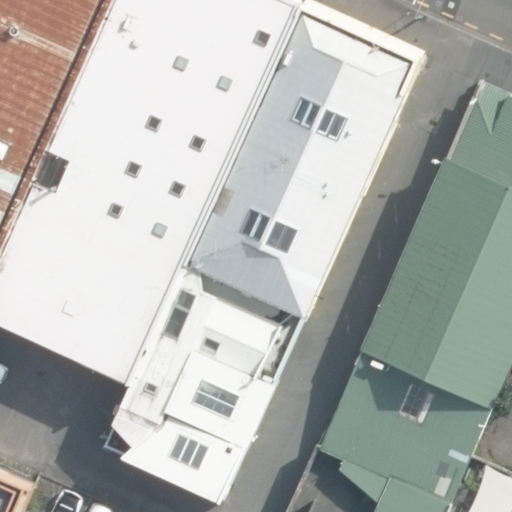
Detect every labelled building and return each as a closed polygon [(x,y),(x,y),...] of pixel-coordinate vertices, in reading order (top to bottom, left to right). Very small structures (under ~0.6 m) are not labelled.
[(305,0),(125,0),(0,268),(0,310),(142,374),(305,0)] [(0,0),(0,268),(125,0),(0,0)] [(432,51),(314,0),(305,0),(142,374),(109,449),(234,503),(432,51)] [(442,511),(511,360),(511,93),(477,77),(320,446),(386,501),(381,511),(442,511)] [(0,511),(24,511),(41,473),(0,456),(0,511)]
